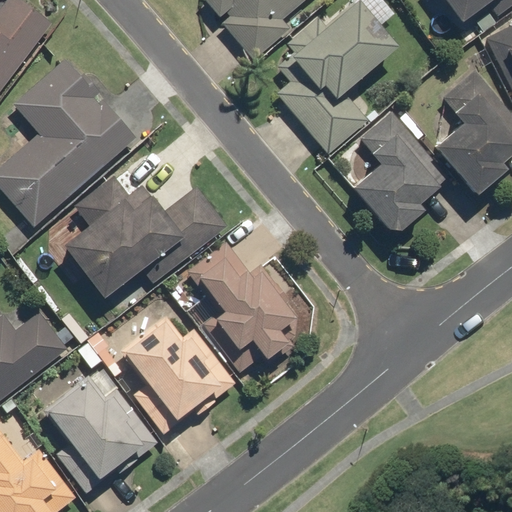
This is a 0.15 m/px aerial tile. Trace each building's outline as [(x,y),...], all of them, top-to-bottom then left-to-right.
[(0,89),(48,27),(12,0),(4,0),(0,5),(0,89)] [(197,0),(194,3),(248,64),(286,32),(278,23),(304,0),(197,0)] [(271,94),(322,157),(364,123),(339,93),(389,52),(373,32),(391,17),(376,0),(343,0),(343,1),(348,6),(320,29),(313,20),(281,46),(288,55),(271,69),(283,84),(271,94)] [(511,4),(511,0),(429,0),(451,30),(467,18),(476,30),(511,4)] [(511,25),(480,41),(511,105),(511,25)] [(0,165),(0,198),(27,230),(131,141),(61,60),(6,106),(33,137),(0,165)] [(511,153),(511,120),(470,72),(435,101),(448,116),(444,119),(451,128),(423,152),(467,203),(501,173),(496,167),(511,153)] [(443,181),(387,113),(354,140),(367,156),(361,161),(368,170),(341,193),(383,243),(415,216),(410,209),(443,181)] [(122,307),(224,229),(193,189),(157,216),(136,189),(125,197),(111,177),(69,209),(83,227),(52,251),(93,304),(110,291),(122,307)] [(221,244),(180,274),(211,317),(198,326),(234,377),(254,363),(259,370),(284,352),(272,335),(294,319),(256,266),(243,275),(221,244)] [(0,400),(65,351),(37,314),(11,333),(0,318),(0,400)] [(158,440),(230,387),(188,331),(178,339),(162,317),(111,355),(138,390),(127,398),(158,440)] [(51,458),(80,498),(153,446),(97,369),(34,414),(60,451),(51,458)] [(0,436),(0,511),(55,511),(72,500),(36,450),(18,462),(0,436)]
